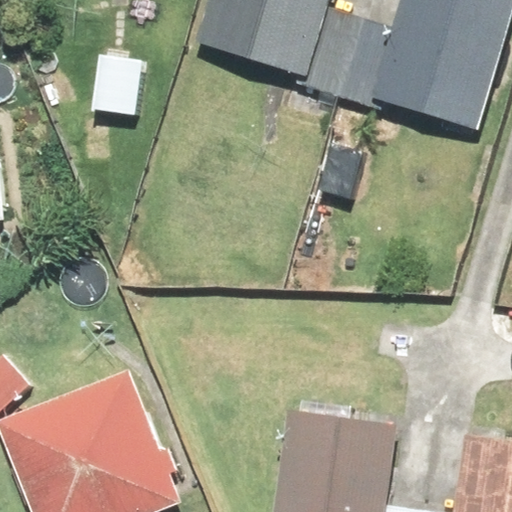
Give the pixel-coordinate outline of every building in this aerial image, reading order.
[(326,76),(347,0),(228,0),(216,45),(326,76)] [(511,71),(511,0),(418,0),(388,97),(494,130),(511,71)] [(149,60),(109,57),(105,116),(144,119),(149,60)] [(0,115),(0,222),(20,220),(9,114),(0,115)] [(0,423),(42,386),(14,355),(0,367),(0,423)] [(148,368),(13,420),(48,511),(173,511),(199,502),(148,368)] [(408,511),(420,422),(303,407),(289,511),(408,511)] [(511,511),(511,438),(481,435),(471,511),(511,511)]
